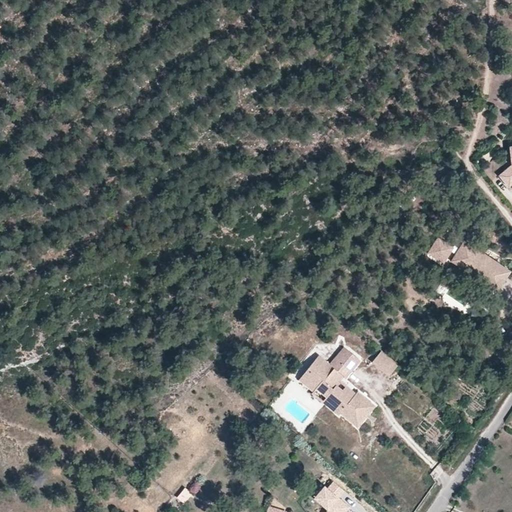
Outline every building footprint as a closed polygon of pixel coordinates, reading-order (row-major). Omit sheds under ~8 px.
[(511,186),(511,178),(507,172),(501,177),(510,188),(511,186)] [(458,255),(462,249),(456,246),(455,248),(440,239),(431,253),(445,263),(453,251),(458,255)] [(453,262),(499,292),(511,271),(467,242),(462,249),(458,255),(453,262)] [(335,369),(350,351),(346,348),(331,366),(335,369)] [(356,396),(353,393),(350,397),(337,386),(341,382),(345,378),(347,380),(362,360),(350,351),(335,369),(331,366),(321,357),(310,370),(323,382),(317,389),(327,396),(328,405),(340,416),(343,413),(358,427),(375,406),(359,392),(356,396)] [(399,367),(383,352),(373,363),(390,378),(399,367)] [(317,389),(323,382),(310,370),(302,380),(314,391),(317,389)] [(350,397),(353,393),(341,382),(337,386),(350,397)] [(344,489),(332,481),(327,488),(323,486),(314,499),(329,509),(327,511),(345,511),(350,505),(342,499),(341,501),(337,499),(344,489)] [(184,503),(192,493),(185,488),(177,498),(184,503)]
